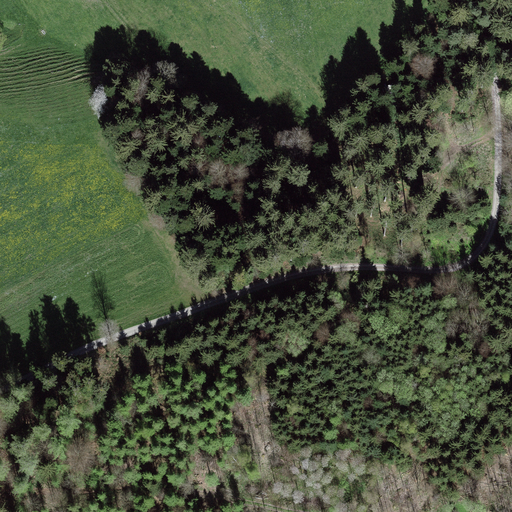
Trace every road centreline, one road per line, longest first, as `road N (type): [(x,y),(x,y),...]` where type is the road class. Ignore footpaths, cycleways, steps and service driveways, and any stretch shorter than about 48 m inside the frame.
road 1 (track): [(495,0),(499,179),(491,237),(474,262),(448,270),(344,265),(268,280),(186,304),(0,391)]
road 2 (track): [(0,490),(173,486),(307,511)]
